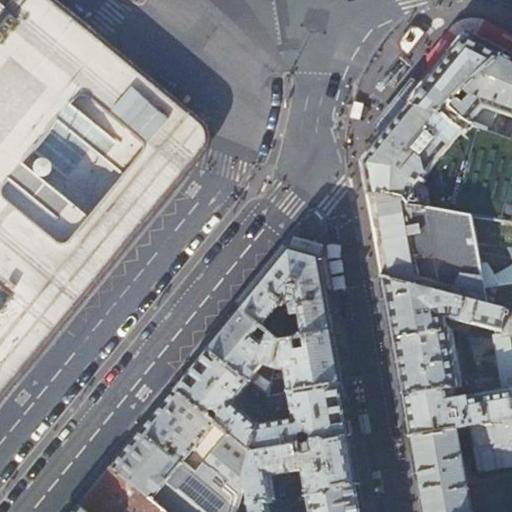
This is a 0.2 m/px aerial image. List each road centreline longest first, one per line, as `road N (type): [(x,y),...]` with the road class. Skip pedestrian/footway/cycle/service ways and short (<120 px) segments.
road 1 (secondary): [(31,511),(287,201),(320,76)]
road 2 (secondary): [(247,29),(249,110),(229,166),(0,444)]
road 3 (residential): [(394,511),(324,141),(320,76)]
road 4 (secondary): [(93,0),(153,50),(247,29)]
